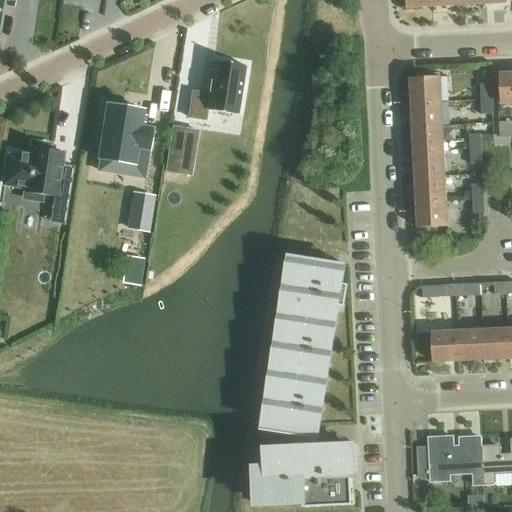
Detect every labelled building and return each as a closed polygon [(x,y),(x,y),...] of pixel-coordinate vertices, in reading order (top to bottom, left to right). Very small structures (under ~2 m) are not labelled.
[(14,8),(15,0),(0,0),(0,20),(2,6),(14,8)] [(408,0),(409,9),(434,8),(433,0),(408,0)] [(195,100),(192,119),(239,126),(248,71),(216,67),(211,102),(195,100)] [(503,104),(511,103),(511,72),(502,73),(503,104)] [(442,77),(413,78),(412,78),(413,104),(443,103),(442,77)] [(118,81),(117,96),(150,98),(151,83),(118,81)] [(480,85),(481,100),(493,99),(493,84),(480,85)] [(482,115),(494,114),(493,99),(481,100),(482,115)] [(444,127),(443,103),(413,104),(414,129),(444,127)] [(148,153),(152,129),(140,127),(143,111),(107,105),(97,161),(135,167),(137,151),(148,153)] [(502,126),(511,125),(511,107),(501,108),(502,126)] [(171,127),(163,174),(190,178),(198,131),(171,127)] [(445,152),(444,127),(414,129),(415,153),(445,152)] [(468,136),(469,151),(482,150),(482,135),(468,136)] [(26,188),(25,198),(41,201),(42,195),(54,197),(54,203),(68,205),(74,167),(73,166),(72,168),(61,166),(63,153),(49,151),(49,146),(33,144),(31,156),(22,154),(21,158),(9,156),(5,184),(26,188)] [(483,165),(482,150),(469,151),(470,166),(483,165)] [(446,177),(445,152),(415,153),(416,178),(446,177)] [(447,201),(446,177),(416,178),(417,203),(447,201)] [(363,181),(322,181),(323,192),(363,192),(363,181)] [(465,201),(472,201),(484,199),(484,184),(472,185),(472,193),(464,193),(465,201)] [(155,196),(133,192),(127,230),(149,233),(155,196)] [(485,214),(484,199),(472,201),(473,215),(485,214)] [(448,226),(447,201),(417,203),(418,228),(448,226)] [(353,506),(353,497),(353,493),(353,492),(352,478),(357,477),(356,460),(355,446),(323,447),(323,438),(319,437),(311,436),(313,427),(314,417),(317,418),(320,399),(317,399),(323,360),(326,361),(329,342),(326,342),(331,312),(332,303),(335,304),(338,286),(335,285),(338,264),(299,258),(297,273),(291,272),(286,303),(286,304),(292,305),(288,329),(282,328),(282,329),(277,360),(283,361),(279,386),(274,385),(273,385),(269,417),(268,417),(275,418),(273,430),(272,430),(272,432),(295,435),(292,453),(267,454),(267,467),(269,467),(269,475),(256,475),(257,493),(257,507),(304,505),(304,509),(353,506)] [(505,283),(495,283),(495,295),(506,294),(505,283)] [(343,285),(342,289),(340,306),(345,307),(348,286),(343,285)] [(455,285),(445,286),(445,297),(456,297),(455,285)] [(466,285),(455,285),(456,297),(467,296),(466,285)] [(484,360),(508,359),(507,329),(482,330),(484,360)] [(459,362),(484,360),(482,330),(458,332),(459,362)] [(434,363),(459,362),(458,332),(432,333),(434,363)] [(475,486),(484,486),(482,449),(482,439),(460,440),(460,447),(455,447),(455,439),(429,440),(429,449),(418,449),(420,478),(430,478),(431,481),(450,480),(450,473),(474,471),(475,486)] [(511,441),(511,442),(511,449),(511,457),(502,458),(501,448),(482,449),(484,486),(494,485),(497,483),(496,474),(511,473),(511,441)] [(477,496),(467,496),(468,507),(468,509),(471,509),(484,509),(484,506),(484,496),(477,496)]
